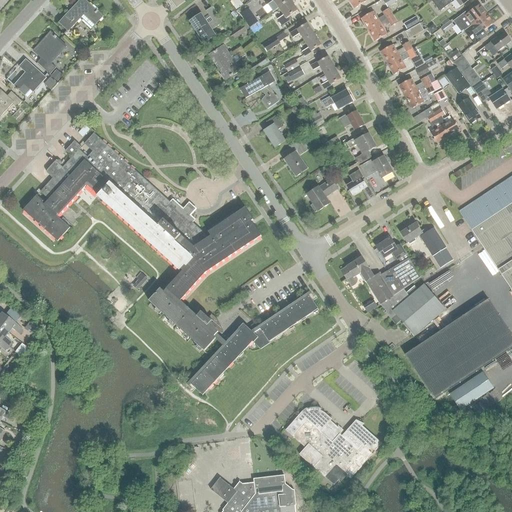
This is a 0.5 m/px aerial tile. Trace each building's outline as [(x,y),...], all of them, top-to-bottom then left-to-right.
[(103,17),(84,0),(79,0),(74,6),(75,8),(65,18),(64,17),(58,23),(68,32),(83,15),(95,26),(103,17)] [(263,0),(267,5),(267,4),(273,12),(278,8),(289,0),(263,0)] [(291,1),(291,2),(289,0),(278,8),(284,16),(277,20),(281,26),(289,21),(287,18),(297,11),(294,6),(291,1)] [(348,0),(354,9),(366,1),(366,0),(348,0)] [(431,0),(431,1),(439,12),(451,2),(450,1),(451,0),(454,0),(460,7),(463,4),(468,0),(431,0)] [(464,31),(472,25),(486,15),(479,6),(470,12),(468,10),(453,22),(462,33),(464,31)] [(190,22),(198,35),(196,36),(202,44),(214,36),(211,31),(222,23),(212,7),(205,11),(212,21),(207,24),(201,15),(190,22)] [(249,28),(258,21),(248,8),(239,15),(249,28)] [(388,9),(382,12),(384,16),(377,19),(376,18),(377,18),(375,13),(374,14),(373,12),(361,19),(368,30),(393,16),(388,9)] [(493,23),(486,15),(472,25),(464,31),(474,45),(486,35),(483,31),(493,23)] [(397,23),(393,16),(368,30),(374,42),(386,35),(382,28),(389,24),(390,27),(397,23)] [(419,22),(416,16),(403,23),(406,29),(419,22)] [(447,32),(453,27),(449,21),(441,28),(445,33),(447,32)] [(299,34),(304,41),(314,35),(306,24),(297,30),(297,29),(290,34),(293,38),(299,34)] [(423,31),(419,24),(404,32),(409,39),(423,31)] [(243,25),(234,31),(229,35),(232,40),(246,31),(243,25)] [(432,34),(437,30),(433,25),(428,28),(432,34)] [(50,74),(55,68),(51,64),(66,47),(54,36),(55,36),(55,35),(54,36),(50,32),(33,51),(41,59),(37,63),(50,74)] [(497,38),(497,37),(490,42),(491,42),(484,47),(476,53),(480,58),(488,52),(494,47),(498,51),(510,42),(504,33),(497,38)] [(314,35),(304,41),(309,48),(302,52),(305,56),(311,52),(321,46),(314,35)] [(275,37),(262,45),(267,52),(276,46),(280,44),(275,37)] [(74,47),(81,54),(87,48),(80,41),(74,47)] [(387,64),(412,49),(408,42),(401,46),(403,49),(397,52),(393,45),(380,52),(387,64)] [(233,52),(232,53),(231,52),(228,54),(223,47),(210,56),(218,68),(231,59),(236,56),(233,52)] [(240,47),(233,52),(236,56),(243,51),(240,47)] [(416,56),(412,49),(387,64),(393,75),(406,68),(402,62),(409,58),(410,60),(416,56)] [(452,62),(460,56),(456,50),(448,56),(452,62)] [(243,51),(236,56),(239,60),(246,55),(243,51)] [(504,59),(504,60),(497,65),(501,69),(508,64),(511,69),(511,67),(511,54),(511,55),(510,54),(504,59)] [(236,56),(231,59),(218,68),(222,74),(220,75),(224,81),(226,80),(239,71),(234,63),(239,60),(236,56)] [(426,65),(432,61),(429,56),(423,60),(426,65)] [(465,61),(462,56),(453,63),(456,67),(465,61)] [(268,63),(264,57),(255,62),(250,66),(254,72),(259,68),(268,63)] [(320,66),(324,74),(334,68),(328,57),(318,62),(310,66),(313,70),(320,66)] [(25,73),(13,86),(24,96),(30,90),(33,93),(46,78),(25,59),(18,67),(25,73)] [(284,66),(288,73),(299,66),(295,60),(284,66)] [(429,72),(428,72),(438,67),(435,61),(415,71),(419,77),(429,72)] [(468,65),(465,61),(456,67),(460,71),(468,65)] [(460,71),(463,76),(472,69),(468,65),(460,71)] [(292,82),(304,75),(300,67),(287,74),(292,82)] [(490,70),(493,74),(496,79),(502,75),(495,67),(490,70)] [(328,81),(321,85),(324,90),(331,85),(340,80),(334,68),(324,74),(328,81)] [(457,68),(445,76),(459,94),(470,86),(457,68)] [(475,74),(472,69),(463,76),(466,80),(475,74)] [(268,86),(275,82),(270,72),(240,89),(245,99),(260,90),(265,95),(261,100),(267,109),(279,101),(268,86)] [(511,72),(502,79),(506,84),(511,93),(511,72)] [(434,82),(430,74),(427,76),(420,80),(422,83),(415,87),(411,79),(399,86),(405,97),(431,84),(436,81),(434,82)] [(478,78),(475,74),(466,80),(469,84),(478,78)] [(50,78),(44,84),(50,89),(55,83),(50,78)] [(444,78),(438,82),(442,88),(448,83),(444,78)] [(469,84),(473,89),(481,82),(478,78),(469,84)] [(436,81),(431,84),(405,97),(411,109),(423,103),(419,95),(426,91),(428,95),(435,91),(440,88),(436,81)] [(477,86),(473,89),(482,102),(486,100),(487,101),(489,100),(496,110),(510,101),(502,89),(492,96),(488,90),(487,91),(482,94),(477,86)] [(444,89),(434,93),(438,101),(448,97),(444,89)] [(7,96),(0,90),(0,115),(1,116),(12,104),(16,108),(22,102),(11,92),(7,96)] [(333,98),(332,96),(321,102),(325,109),(334,104),(338,111),(353,102),(347,90),(333,98)] [(306,105),(302,98),(296,101),(300,108),(306,105)] [(468,98),(457,106),(470,125),(480,118),(476,112),(477,111),(473,105),(468,98)] [(295,107),(290,110),(294,116),(299,112),(295,107)] [(449,138),(434,113),(430,108),(423,112),(426,117),(431,125),(430,126),(433,131),(430,133),(437,145),(449,138)] [(441,109),(434,113),(449,138),(460,131),(453,119),(445,124),(441,117),(445,115),(441,109)] [(348,114),(339,119),(344,128),(348,126),(348,125),(350,123),(354,130),(364,125),(357,112),(349,116),(348,114)] [(308,119),(314,129),(324,123),(319,113),(308,119)] [(275,148),(285,141),(277,130),(283,126),(276,116),(266,123),(269,128),(263,132),(275,148)] [(40,192),(23,211),(57,242),(70,228),(58,217),(75,198),(87,185),(98,195),(97,196),(179,271),(180,269),(183,271),(166,289),(164,292),(160,289),(148,301),(204,351),(215,339),(222,346),(188,383),(190,385),(202,396),(254,343),(260,349),(266,346),(270,343),(269,342),(318,309),(309,296),(253,333),(243,324),(238,329),(226,342),(220,336),(217,333),(218,332),(211,322),(211,321),(201,312),(197,316),(180,301),(185,296),(185,295),(205,274),(252,241),(253,242),(261,236),(252,223),(251,221),(253,220),(244,208),(208,233),(211,237),(209,238),(192,222),(190,224),(185,219),(188,216),(185,214),(182,211),(179,214),(174,210),(176,208),(169,202),(137,173),(94,133),(84,144),(93,152),(87,158),(79,150),(82,148),(74,141),(65,151),(72,157),(63,168),(60,165),(61,164),(58,162),(56,160),(47,170),(47,171),(46,172),(47,172),(47,173),(47,174),(53,179),(40,192)] [(369,134),(357,140),(356,138),(347,143),(350,149),(357,145),(363,155),(355,159),(358,165),(371,157),(367,152),(376,147),(376,146),(375,146),(369,134)] [(340,144),(336,137),(322,146),(325,152),(340,144)] [(308,169),(300,156),(309,150),(302,139),(289,147),(294,153),(283,161),(284,161),(290,170),(291,170),(295,176),(294,177),(294,178),(308,169)] [(375,162),(373,159),(361,166),(367,177),(377,171),(381,178),(393,172),(384,157),(375,162)] [(362,180),(364,179),(358,170),(359,169),(356,164),(345,170),(353,183),(347,186),(353,196),(366,188),(362,180)] [(511,178),(460,214),(483,248),(511,291),(511,178)] [(306,195),(313,204),(310,206),(315,213),(317,211),(318,212),(329,204),(325,198),(337,189),(331,180),(319,188),(318,187),(306,195)] [(190,224),(192,222),(194,220),(190,216),(196,209),(188,203),(182,209),(172,200),(169,202),(176,208),(174,210),(179,214),(182,211),(185,214),(188,216),(185,219),(190,224)] [(408,242),(410,244),(416,240),(415,238),(419,236),(431,255),(445,247),(434,229),(427,233),(425,229),(421,232),(415,223),(400,233),(407,243),(408,242)] [(395,247),(390,239),(376,247),(383,259),(393,252),(398,260),(406,255),(400,245),(395,247)] [(434,255),(442,267),(452,261),(444,249),(442,250),(434,255)] [(380,305),(393,296),(380,275),(379,273),(374,277),(368,269),(368,268),(361,257),(340,270),(351,287),(355,285),(356,283),(357,281),(357,279),(356,277),(361,274),(363,278),(380,305),(380,304),(380,305)] [(420,277),(408,258),(380,275),(393,296),(403,290),(403,289),(420,277)] [(143,275),(133,286),(136,288),(138,290),(147,279),(143,275)] [(406,293),(403,290),(393,296),(380,305),(390,316),(388,317),(395,325),(401,321),(414,336),(445,310),(423,285),(417,290),(414,286),(406,293)] [(511,336),(488,300),(405,355),(435,400),(511,348),(511,336)] [(374,301),(364,308),(367,313),(368,313),(377,307),(374,301)] [(0,314),(0,327),(7,333),(11,328),(18,334),(22,330),(0,313),(0,314)] [(28,323),(23,329),(30,335),(34,329),(35,328),(28,323)] [(3,337),(7,333),(0,327),(0,341),(8,348),(11,343),(3,337)] [(21,344),(17,350),(22,354),(26,348),(25,347),(21,344)] [(356,420),(355,420),(356,421),(346,432),(341,437),(335,431),(338,428),(330,421),(331,419),(325,414),(323,412),(320,411),(321,409),(317,408),(312,408),(308,410),(307,408),(304,410),(301,413),(285,430),(305,448),(299,455),(325,478),(334,485),(339,479),(341,481),(346,476),(350,479),(370,456),(372,454),(368,451),(371,448),(374,451),(376,450),(381,444),(362,426),(364,424),(363,423),(359,422),(356,420)] [(0,418),(1,417),(10,421),(12,417),(0,410),(0,418)] [(15,442),(19,445),(23,439),(24,437),(22,436),(19,434),(15,442)] [(294,490),(292,490),(286,485),(285,484),(284,476),(269,478),(269,477),(268,477),(268,478),(253,480),(253,483),(246,484),(239,493),(220,478),(211,490),(230,505),(224,511),(223,511),(222,511),(295,511),(293,491),(294,491),(294,490)]
